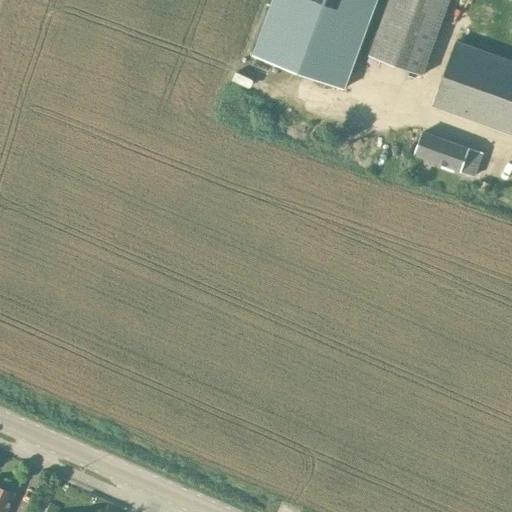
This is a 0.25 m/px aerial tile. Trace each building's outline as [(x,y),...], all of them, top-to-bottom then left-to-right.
[(273,0),(253,55),(343,88),(375,0),(273,0)] [(422,73),(448,0),(388,0),(369,54),(422,73)] [(511,60),(456,40),(433,103),(511,131),(511,60)] [(474,175),(482,153),(423,131),(415,154),(474,175)] [(0,511),(2,511),(12,492),(1,487),(0,483),(0,511)]
